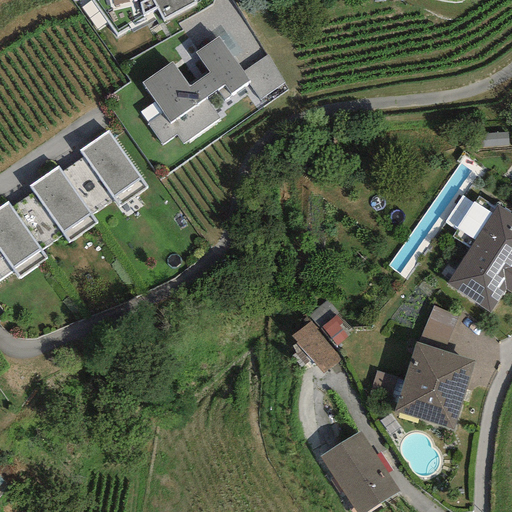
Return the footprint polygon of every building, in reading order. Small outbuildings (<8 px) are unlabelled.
[(90,0),(115,38),(156,15),(162,20),(194,3),(192,0),(90,0)] [(144,123),(161,147),(174,138),(182,149),(225,119),(211,99),(220,93),(226,102),(248,86),(258,101),(283,84),(265,57),(245,72),(220,37),(194,55),(207,75),(189,87),(173,63),(137,87),(156,115),(144,123)] [(148,185),(108,129),(78,150),(83,157),(61,172),(91,214),(115,197),(120,205),(148,185)] [(507,134),(476,136),(477,151),(508,149),(507,134)] [(61,172),(56,166),(26,187),(31,194),(11,208),(41,249),(63,233),(68,241),(96,221),(91,214),(61,172)] [(11,208),(6,201),(0,204),(0,277),(13,269),(18,276),(46,256),(41,249),(11,208)] [(511,214),(495,204),(445,284),(489,312),(503,289),(511,295),(511,214)] [(353,332),(326,302),(310,316),(336,346),(353,332)] [(458,316),(433,306),(418,339),(446,349),(458,316)] [(340,360),(310,322),(292,336),(321,374),(340,360)] [(475,362),(413,342),(394,411),(451,430),(472,371),(475,362)] [(368,511),(398,494),(360,433),(320,457),(353,511),(368,511)]
